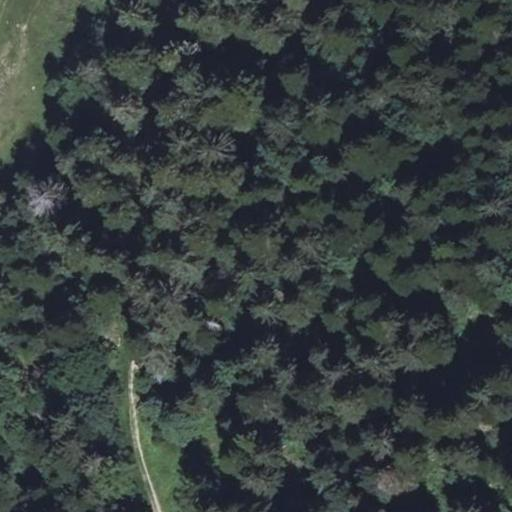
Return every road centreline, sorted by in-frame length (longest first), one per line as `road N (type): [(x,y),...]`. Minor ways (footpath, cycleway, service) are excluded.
road 1 (track): [(322,0),(126,422)]
road 2 (track): [(126,422),(116,345),(123,231),(175,0)]
